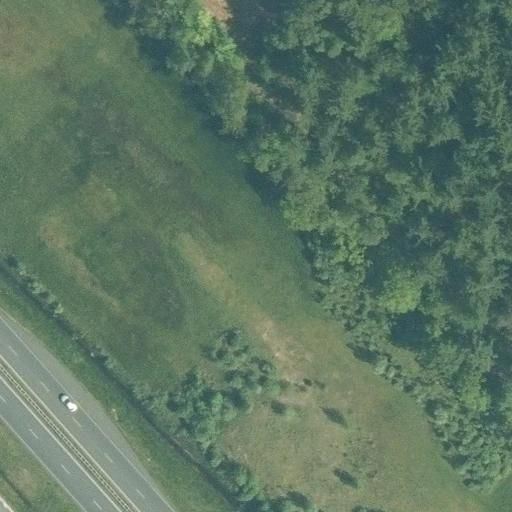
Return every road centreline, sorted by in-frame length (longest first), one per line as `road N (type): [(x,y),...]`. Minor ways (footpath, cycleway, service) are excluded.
road 1 (track): [(216,0),(279,37),(323,47),(370,46),(476,0)]
road 2 (trunk): [(157,511),(0,336)]
road 3 (trunk): [(0,396),(102,511)]
